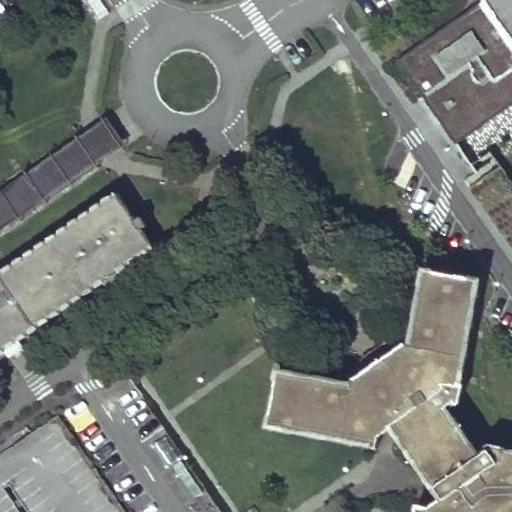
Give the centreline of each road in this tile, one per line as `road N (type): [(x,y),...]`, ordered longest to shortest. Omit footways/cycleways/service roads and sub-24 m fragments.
road 1 (unclassified): [(72,362),(278,223),(215,122)]
road 2 (unclassified): [(159,38),(134,79),(143,110),(185,132),(215,122)]
